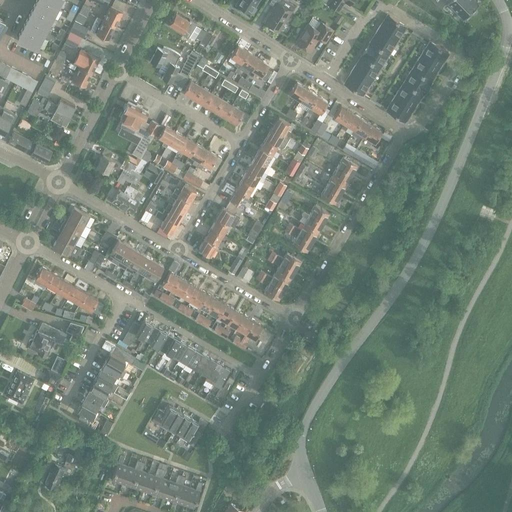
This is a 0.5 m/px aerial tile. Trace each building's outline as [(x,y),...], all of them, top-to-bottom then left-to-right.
[(58,9),(41,0),(36,0),(33,8),(53,18),(58,9)] [(41,0),(58,9),(62,0),(41,0)] [(238,0),(236,4),(250,13),(258,0),(238,0)] [(278,2),(279,0),(270,0),(269,3),(275,6),(265,22),(279,31),(291,11),(278,2)] [(323,0),(339,10),(343,4),(341,3),(343,1),(349,5),(351,0),(323,0)] [(431,0),(440,9),(446,3),(447,4),(449,3),(464,19),(480,3),(476,0),(431,0)] [(83,3),(81,8),(88,12),(91,7),(83,3)] [(110,5),(103,19),(103,20),(115,26),(122,11),(110,5)] [(33,8),(28,17),(48,28),(53,18),(33,8)] [(86,17),(88,12),(81,8),(78,12),(86,17)] [(176,12),(169,23),(182,31),(181,33),(188,37),(189,36),(193,39),(195,36),(200,27),(196,24),(190,20),(189,21),(176,12)] [(339,12),(334,20),(339,23),(343,15),(339,12)] [(387,14),(373,36),(393,48),(406,26),(387,14)] [(28,17),(23,27),(43,38),(48,28),(28,17)] [(90,29),(97,32),(96,34),(108,40),(115,26),(103,20),(103,19),(97,17),(90,29)] [(75,21),(70,30),(82,37),(87,28),(75,21)] [(316,28),(308,23),(296,42),(310,50),(318,37),(325,41),(332,29),(321,22),(316,28)] [(23,27),(17,37),(38,48),(43,38),(23,27)] [(200,27),(195,36),(201,40),(206,31),(200,27)] [(70,31),(65,40),(76,45),(80,37),(70,31)] [(381,51),(357,91),(363,95),(393,48),(373,36),(368,43),(381,51)] [(97,46),(86,40),(83,46),(94,52),(97,46)] [(429,40),(415,62),(435,75),(449,53),(429,40)] [(344,82),(357,91),(381,51),(368,43),(344,82)] [(230,55),(231,56),(228,61),(238,67),(248,51),(237,44),(230,55)] [(162,49),(157,47),(150,61),(160,66),(162,62),(168,65),(162,78),(171,83),(179,67),(174,64),(179,54),(175,51),(170,49),(164,46),(162,49)] [(60,50),(57,54),(65,58),(67,54),(60,50)] [(248,51),(238,67),(248,73),(258,57),(248,51)] [(87,52),(80,66),(92,72),(99,58),(87,52)] [(189,53),(178,72),(180,75),(185,78),(197,58),(189,53)] [(62,62),(65,58),(57,54),(55,59),(62,62)] [(258,57),(248,73),(253,76),(256,71),(262,75),(268,64),(258,57)] [(415,62),(386,109),(388,110),(404,85),(421,96),(435,75),(415,62)] [(6,64),(0,75),(5,78),(11,67),(6,64)] [(202,69),(208,73),(212,68),(205,64),(202,69)] [(85,86),(92,72),(80,66),(73,80),(85,86)] [(11,67),(5,78),(11,80),(16,69),(11,67)] [(212,68),(208,73),(215,77),(217,74),(219,72),(212,68)] [(16,69),(11,80),(16,83),(21,72),(16,69)] [(226,76),(230,79),(234,73),(234,72),(230,70),(226,76)] [(21,72),(16,83),(21,86),(27,75),(21,72)] [(230,79),(237,83),(241,85),(245,79),(241,76),(240,77),(234,73),(230,79)] [(46,74),(40,86),(37,92),(47,97),(49,92),(56,79),(46,74)] [(27,75),(21,86),(27,89),(32,78),(27,75)] [(32,78),(27,89),(32,91),(38,80),(32,78)] [(221,84),(227,88),(231,82),(224,79),(221,84)] [(245,79),(241,85),(248,89),(252,83),(245,79)] [(184,91),(194,97),(201,86),(190,80),(184,91)] [(290,93),(300,99),(308,88),(297,81),(290,93)] [(231,82),(227,88),(235,92),(238,87),(231,82)] [(404,85),(388,110),(406,121),(421,96),(404,85)] [(201,86),(194,97),(205,103),(211,92),(201,86)] [(308,88),(300,99),(311,106),(318,95),(308,88)] [(20,102),(25,105),(32,91),(27,89),(20,102)] [(245,98),(248,93),(241,89),(238,94),(245,98)] [(211,92),(205,103),(215,109),(221,98),(211,92)] [(318,95),(311,106),(307,111),(311,114),(315,109),(320,112),(328,101),(318,95)] [(62,111),(70,115),(75,105),(61,97),(57,104),(48,99),(42,97),(40,101),(46,104),(45,105),(47,106),(48,105),(58,110),(62,111)] [(36,116),(39,109),(44,107),(53,112),(51,117),(64,125),(70,115),(62,111),(58,110),(48,105),(47,106),(45,105),(46,104),(40,101),(33,98),(26,111),(36,116)] [(221,98),(215,109),(225,115),(232,104),(221,98)] [(121,118),(121,120),(123,121),(121,126),(132,131),(142,136),(132,153),(140,157),(153,135),(148,133),(154,121),(151,120),(150,122),(149,124),(143,121),(147,112),(128,102),(123,111),(125,112),(124,114),(121,118)] [(232,104),(225,115),(236,122),(242,110),(232,104)] [(338,122),(343,125),(351,111),(341,105),(334,116),(340,120),(338,122)] [(351,111),(343,125),(347,128),(348,125),(354,129),(362,117),(351,111)] [(0,113),(0,131),(4,134),(11,119),(0,113)] [(279,116),(272,126),(289,136),(292,132),(286,129),(290,122),(279,116)] [(304,116),(300,123),(304,125),(308,119),(304,116)] [(362,117),(354,129),(351,134),(357,138),(359,135),(363,138),(372,124),(362,117)] [(317,118),(311,129),(316,132),(322,122),(317,118)] [(154,121),(148,133),(153,135),(154,134),(159,124),(154,121)] [(322,122),(316,132),(321,136),(328,125),(322,122)] [(154,134),(158,136),(164,140),(163,143),(167,146),(169,143),(176,131),(165,124),(163,127),(159,124),(154,134)] [(372,124),(363,138),(365,136),(375,142),(382,130),(372,124)] [(266,136),(284,147),(290,137),(289,137),(289,136),(272,126),(266,136)] [(52,151),(13,131),(8,142),(31,154),(30,155),(46,163),(52,151)] [(176,131),(169,143),(179,148),(186,137),(176,131)] [(385,131),(382,137),(389,141),(392,135),(385,131)] [(332,134),(328,141),(336,145),(340,138),(332,134)] [(266,136),(260,147),(277,156),(279,152),(278,151),(281,146),(284,148),(284,147),(266,136)] [(186,137),(179,148),(189,155),(196,143),(186,137)] [(196,143),(189,155),(195,158),(192,164),(196,166),(206,149),(196,143)] [(297,151),(304,155),(308,147),(302,143),(297,151)] [(308,154),(313,157),(318,149),(312,146),(308,154)] [(352,146),(349,152),(353,155),(357,148),(352,146)] [(260,147),(254,157),(265,164),(271,154),(276,157),(277,156),(260,147)] [(357,148),(353,155),(363,161),(367,154),(357,148)] [(206,149),(196,166),(201,169),(204,164),(210,167),(217,155),(206,149)] [(157,153),(153,160),(157,163),(161,156),(157,153)] [(111,166),(118,169),(120,167),(121,164),(113,160),(113,159),(102,154),(96,167),(107,173),(111,166)] [(343,155),(338,165),(352,173),(358,164),(343,155)] [(118,189),(111,200),(121,206),(136,182),(140,174),(139,174),(146,161),(140,157),(133,170),(133,169),(131,168),(128,172),(122,169),(116,180),(122,183),(125,178),(131,182),(128,186),(127,185),(123,191),(118,189)] [(254,157),(248,168),(264,177),(267,174),(268,175),(272,168),(265,164),(254,157)] [(300,161),(293,157),(289,164),(296,168),(300,161)] [(121,164),(120,167),(122,169),(128,172),(131,168),(133,169),(136,165),(124,158),(121,164)] [(163,166),(167,169),(171,162),(167,159),(163,166)] [(167,169),(173,172),(177,165),(172,162),(171,162),(167,169)] [(302,163),(299,168),(305,172),(308,166),(302,163)] [(150,180),(157,184),(164,172),(149,164),(146,169),(154,174),(150,180)] [(292,175),(296,168),(289,164),(285,171),(292,175)] [(338,165),(332,175),(347,183),(352,173),(338,165)] [(248,168),(242,178),(253,184),(257,179),(262,182),(264,177),(248,168)] [(305,172),(299,168),(295,174),(301,178),(305,172)] [(186,171),(182,177),(187,180),(191,174),(186,171)] [(187,180),(198,187),(202,181),(191,174),(187,180)] [(332,175),(327,184),(341,193),(347,183),(332,175)] [(242,178),(236,188),(247,195),(253,184),(242,178)] [(136,182),(121,206),(132,212),(138,200),(143,193),(138,190),(137,189),(140,184),(136,182)] [(174,192),(189,201),(196,190),(184,184),(180,190),(176,187),(174,192)] [(335,202),(341,193),(327,184),(321,194),(335,202)] [(273,191),(280,195),(284,188),(277,185),(273,191)] [(283,198),(288,201),(292,203),(293,201),(289,198),(290,197),(291,198),(295,191),(290,187),(289,189),(288,189),(283,198)] [(230,199),(228,203),(241,211),(244,207),(241,205),(244,200),(250,203),(253,198),(247,195),(236,188),(230,198),(230,199)] [(175,198),(172,205),(183,211),(189,201),(174,192),(171,196),(175,198)] [(276,202),(269,198),(265,205),(272,209),(276,202)] [(223,206),(217,217),(233,226),(239,216),(238,215),(241,211),(228,203),(225,207),(223,206)] [(152,214),(163,220),(160,225),(171,232),(177,221),(162,212),(154,208),(147,204),(144,209),(152,214)] [(315,204),(309,213),(324,222),(329,212),(315,204)] [(162,212),(177,221),(183,211),(172,205),(168,211),(164,209),(162,212)] [(74,206),(68,216),(85,225),(90,215),(86,213),(87,211),(81,208),(80,210),(74,206)] [(144,209),(139,218),(147,222),(152,214),(144,209)] [(307,218),(304,223),(318,231),(324,222),(309,213),(309,214),(303,211),(301,215),(307,218)] [(62,225),(80,234),(85,225),(68,216),(67,219),(65,218),(62,225)] [(217,217),(211,227),(222,234),(228,224),(233,227),(233,226),(217,217)] [(287,225),(313,241),(318,231),(304,223),(300,229),(288,222),(287,225)] [(60,232),(58,235),(75,244),(80,234),(62,225),(58,231),(60,232)] [(307,250),(313,241),(287,225),(284,230),(296,237),(293,242),(307,250)] [(211,227),(205,237),(222,247),(224,243),(219,240),(222,234),(211,227)] [(252,227),(247,234),(248,235),(254,238),(256,235),(259,231),(252,227)] [(100,239),(106,242),(112,232),(107,229),(100,239)] [(112,232),(106,242),(111,245),(117,235),(112,232)] [(69,254),(75,244),(58,235),(53,245),(60,248),(59,250),(64,253),(65,251),(69,254)] [(246,239),(251,243),(254,238),(248,235),(246,239)] [(210,254),(216,244),(221,248),(222,247),(205,237),(199,247),(210,254)] [(118,239),(110,253),(109,252),(106,258),(116,264),(128,244),(123,241),(118,239)] [(128,244),(116,264),(125,269),(136,249),(132,247),(133,247),(128,244)] [(238,252),(235,256),(236,256),(242,259),(244,256),(248,249),(242,246),(239,253),(238,252)] [(89,260),(94,263),(100,252),(95,249),(89,260)] [(136,249),(125,269),(133,274),(137,269),(145,254),(141,251),(140,252),(136,249)] [(270,255),(295,270),(301,260),(287,252),(283,258),(272,251),(270,255)] [(100,252),(94,263),(99,266),(105,255),(100,252)] [(204,252),(201,257),(206,260),(209,256),(204,252)] [(145,254),(137,269),(146,274),(154,260),(150,257),(145,254)] [(278,266),(276,271),(290,279),(295,270),(270,255),(267,259),(278,266)] [(228,270),(234,273),(241,260),(236,256),(228,270)] [(154,260),(146,274),(155,279),(163,265),(158,262),(154,260)] [(32,283),(43,289),(53,272),(41,265),(35,277),(32,283)] [(243,265),(238,275),(242,277),(248,268),(243,265)] [(258,273),(284,288),(290,279),(276,271),(272,277),(260,270),(258,273)] [(162,284),(171,290),(179,277),(170,271),(162,284)] [(53,272),(43,289),(43,290),(46,284),(57,290),(64,278),(53,272)] [(278,298),(284,288),(258,273),(256,278),(267,285),(264,290),(278,298)] [(179,277),(171,290),(181,295),(188,282),(179,277)] [(64,278),(57,290),(68,297),(75,285),(64,278)] [(188,282),(181,295),(190,300),(198,287),(188,282)] [(75,285),(68,297),(80,303),(86,292),(75,285)] [(198,287),(190,300),(199,306),(207,293),(198,287)] [(86,292),(80,303),(91,310),(98,298),(86,292)] [(162,292),(158,297),(165,301),(168,295),(162,292)] [(207,293),(199,306),(209,311),(216,298),(207,293)] [(32,308),(39,296),(34,294),(31,299),(26,296),(22,303),(32,308)] [(168,295),(165,301),(171,304),(174,299),(168,295)] [(216,298),(209,311),(218,317),(226,304),(216,298)] [(47,309),(50,304),(45,301),(42,307),(47,309)] [(180,303),(177,308),(183,312),(187,306),(180,303)] [(226,304),(218,317),(227,322),(235,309),(226,304)] [(187,306),(183,312),(189,315),(192,310),(187,306)] [(56,307),(55,314),(61,315),(63,309),(56,307)] [(235,309),(227,322),(236,327),(243,314),(244,314),(235,309)] [(64,310),(63,316),(73,318),(74,312),(64,310)] [(199,313),(195,319),(202,323),(205,317),(199,313)] [(236,327),(245,332),(253,319),(243,314),(236,327)] [(205,317),(202,323),(208,326),(211,320),(205,317)] [(138,328),(137,331),(136,333),(143,337),(152,322),(144,318),(140,325),(138,328)] [(245,332),(242,338),(239,344),(245,347),(248,342),(246,341),(249,335),(255,338),(262,325),(253,319),(245,332)] [(61,343),(65,333),(42,321),(39,328),(37,328),(29,344),(38,348),(37,350),(46,355),(53,339),(61,343)] [(70,322),(66,330),(72,333),(69,340),(75,342),(83,326),(71,322),(70,322)] [(152,322),(143,337),(150,341),(159,326),(152,322)] [(217,324),(214,330),(221,334),(224,328),(217,324)] [(159,326),(150,341),(157,346),(166,331),(159,326)] [(224,328),(221,334),(226,337),(229,331),(224,328)] [(311,342),(316,333),(307,328),(302,337),(311,342)] [(166,331),(157,346),(160,347),(158,351),(162,354),(165,350),(173,335),(166,331)] [(173,335),(165,350),(171,354),(180,339),(173,335)] [(239,344),(242,338),(235,335),(232,340),(239,344)] [(105,339),(102,346),(110,351),(111,352),(115,345),(105,339)] [(118,341),(117,343),(126,348),(128,344),(122,340),(120,339),(118,341)] [(180,339),(171,354),(179,358),(188,343),(180,339)] [(188,343),(179,358),(186,362),(195,347),(188,343)] [(195,347),(186,362),(193,366),(202,351),(195,347)] [(121,367),(125,360),(125,359),(122,358),(118,355),(115,354),(111,352),(110,351),(105,358),(121,367)] [(202,351),(193,366),(200,371),(209,356),(202,351)] [(57,355),(50,368),(61,373),(67,360),(57,355)] [(285,378),(290,381),(296,385),(299,381),(294,377),(296,374),(305,359),(298,355),(287,374),(288,375),(285,378)] [(209,356),(200,371),(207,375),(216,360),(209,356)] [(135,357),(131,363),(141,369),(145,363),(135,357)] [(101,365),(122,377),(126,371),(121,367),(105,358),(101,365)] [(216,360),(207,375),(208,375),(205,380),(212,384),(224,364),(216,360)] [(224,364),(212,384),(219,388),(221,385),(223,382),(225,378),(227,375),(231,368),(224,364)] [(97,373),(113,381),(116,375),(122,378),(122,377),(101,365),(97,373)] [(17,369),(6,394),(22,401),(33,377),(17,369)] [(48,369),(42,380),(55,387),(61,375),(48,369)] [(168,377),(173,380),(176,375),(171,372),(168,377)] [(93,380),(114,392),(118,385),(112,382),(113,381),(97,373),(93,380)] [(177,381),(182,384),(185,378),(179,376),(177,381)] [(89,387),(104,396),(108,389),(113,392),(114,392),(93,380),(89,387)] [(85,394),(105,406),(109,399),(104,396),(89,387),(85,394)] [(81,401),(96,410),(100,404),(104,406),(105,406),(85,394),(81,401)] [(263,403),(273,410),(277,405),(267,398),(263,403)] [(89,423),(90,421),(96,425),(99,421),(92,417),(96,410),(81,401),(76,409),(81,412),(78,417),(89,423)] [(260,408),(270,415),(273,410),(263,403),(260,408)] [(152,420),(158,423),(165,427),(176,408),(169,404),(164,412),(159,409),(152,420)] [(176,408),(165,427),(172,432),(183,412),(176,408)] [(266,420),(270,415),(260,408),(257,412),(266,420)] [(183,412),(172,432),(179,436),(191,417),(183,412)] [(107,417),(99,433),(105,436),(113,421),(107,417)] [(191,417),(179,436),(187,440),(188,438),(189,436),(190,435),(192,431),(194,428),(198,421),(191,417)] [(144,428),(141,434),(148,438),(155,442),(156,443),(159,438),(150,432),(151,430),(145,426),(144,428)] [(226,439),(220,436),(214,446),(219,450),(226,439)] [(27,442),(32,447),(37,442),(32,437),(27,442)] [(58,439),(53,451),(61,454),(66,443),(58,439)] [(50,467),(44,482),(55,486),(57,488),(62,475),(63,475),(64,474),(66,475),(73,472),(75,467),(74,467),(75,464),(79,466),(82,458),(68,452),(65,460),(66,460),(64,463),(63,465),(54,461),(51,468),(50,467)] [(90,460),(103,465),(105,458),(87,452),(86,455),(91,457),(90,460)] [(112,479),(122,483),(128,465),(122,463),(125,455),(120,454),(112,479)] [(128,465),(122,483),(132,486),(141,461),(137,459),(135,468),(128,465)] [(141,461),(132,486),(143,490),(148,472),(142,470),(145,462),(141,461)] [(148,472),(143,490),(153,493),(162,468),(158,466),(155,475),(148,472)] [(162,468),(153,493),(163,497),(169,479),(163,477),(165,469),(162,468)] [(169,479),(163,497),(173,500),(182,475),(178,473),(175,482),(169,479)] [(182,475),(173,500),(183,503),(189,486),(183,484),(186,476),(182,475)] [(189,486),(183,503),(194,507),(202,482),(198,480),(196,489),(189,486)] [(231,482),(228,487),(233,490),(236,485),(231,482)] [(231,502),(224,511),(244,511),(245,511),(231,502)]
